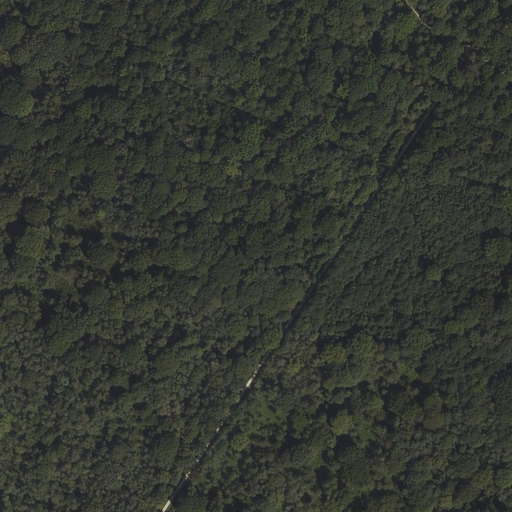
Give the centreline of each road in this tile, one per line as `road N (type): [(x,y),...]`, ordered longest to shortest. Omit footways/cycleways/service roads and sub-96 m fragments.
road 1 (track): [(392,166),(162,511)]
road 2 (track): [(471,47),(392,166)]
